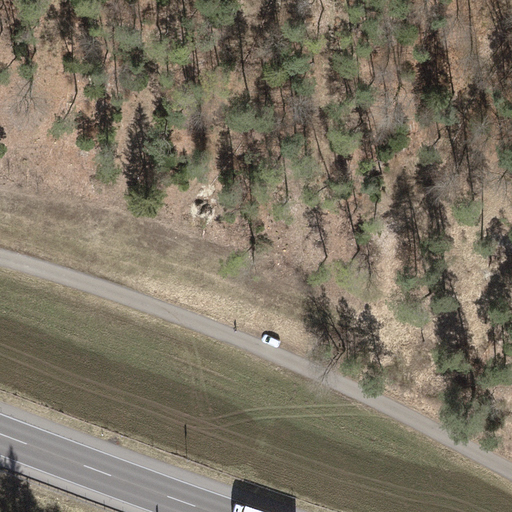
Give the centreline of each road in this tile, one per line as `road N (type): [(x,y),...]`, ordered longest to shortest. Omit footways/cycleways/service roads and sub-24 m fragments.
road 1 (tertiary): [(511,467),(319,370),(0,256)]
road 2 (trunk): [(0,433),(214,511)]
